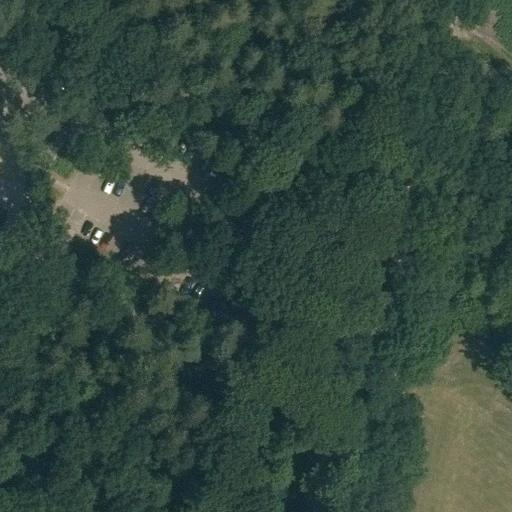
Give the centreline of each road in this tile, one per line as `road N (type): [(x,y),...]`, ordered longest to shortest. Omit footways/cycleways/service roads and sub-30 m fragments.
road 1 (unclassified): [(415,196),(343,177),(33,0)]
road 2 (tertiary): [(367,511),(415,196)]
road 3 (tertiary): [(415,196),(449,0)]
